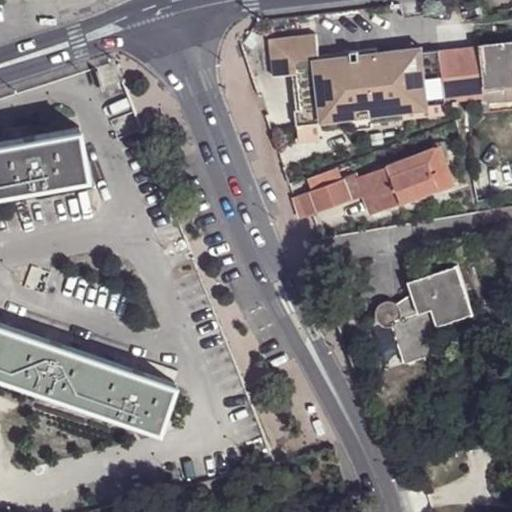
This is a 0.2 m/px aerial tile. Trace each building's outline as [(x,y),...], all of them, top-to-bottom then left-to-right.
[(326,117),(320,65),(316,35),(270,42),(274,78),(295,75),(300,111),(294,112),(297,128),(323,124),(356,119),(357,125),(357,130),(375,127),(374,122),(407,118),(405,108),(400,109),(326,117)] [(482,49),(486,87),(487,91),(505,89),(505,85),(511,83),(511,44),(482,47),(482,49)] [(482,49),(448,52),(458,103),(482,100),(481,87),(486,87),(482,49)] [(351,53),(351,62),(380,59),(379,54),(378,51),(351,53)] [(458,103),(448,52),(401,57),(395,57),(400,109),(405,108),(458,103)] [(326,64),(320,65),(326,117),(400,109),(395,57),(380,59),(351,62),(344,62),(326,64)] [(111,85),(128,79),(121,61),(105,66),(111,85)] [(487,91),(486,87),(481,87),(482,100),(484,114),(511,110),(511,83),(505,85),(505,89),(487,91)] [(0,192),(87,177),(79,128),(31,135),(0,141),(0,192)] [(446,146),(367,177),(379,210),(459,179),(446,146)] [(307,183),(312,197),(344,186),(338,172),(307,183)] [(511,173),(491,177),(493,192),(511,188),(511,173)] [(379,210),(367,177),(355,181),(362,200),(367,214),(379,210)] [(494,201),(493,192),(491,177),(479,179),(482,203),(494,201)] [(357,201),(362,200),(355,181),(351,183),(357,201)] [(312,197),(319,215),(357,201),(351,183),(344,186),(312,197)] [(309,198),(316,216),(319,215),(312,197),(309,198)] [(305,220),(316,216),(309,198),(299,201),(305,220)] [(414,292),(421,311),(422,313),(434,309),(440,325),(476,312),(459,263),(411,280),(414,292)] [(402,317),(421,311),(414,292),(398,302),(401,306),(403,309),(403,312),(402,317)] [(387,326),(395,325),(393,321),(402,317),(403,312),(403,309),(401,306),(398,302),(395,300),(389,299),(382,302),(378,309),(378,315),(381,322),(387,326)] [(422,313),(421,311),(402,317),(393,321),(395,325),(406,364),(449,349),(440,325),(434,309),(422,313)] [(0,376),(158,430),(174,383),(0,322),(0,376)]
